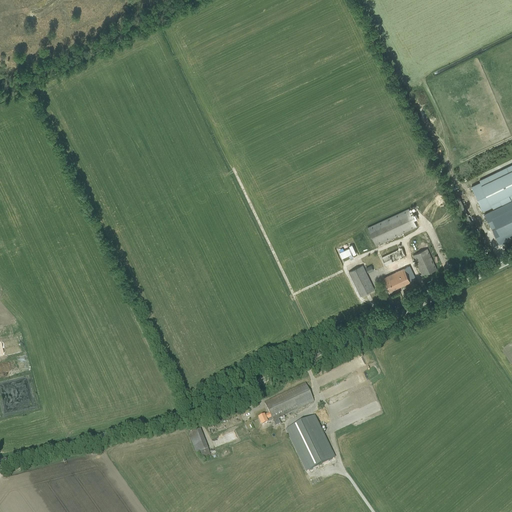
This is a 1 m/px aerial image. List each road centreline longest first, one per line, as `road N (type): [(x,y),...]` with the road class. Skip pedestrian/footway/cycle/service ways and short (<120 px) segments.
road 1 (unclassified): [(0,460),(197,410),(511,260)]
road 2 (unknown): [(289,293),(233,168)]
